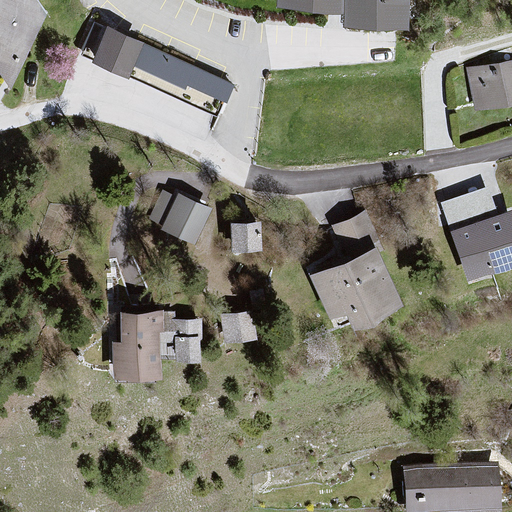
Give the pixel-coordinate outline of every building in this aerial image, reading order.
[(46,13),(38,0),(0,0),(0,87),(5,97),(46,13)] [(414,0),(347,0),(347,17),(414,20),(414,0)] [(93,64),(129,80),(134,69),(186,92),(188,87),(227,104),(235,86),(108,30),(93,64)] [(511,58),(466,69),(475,111),(511,103),(511,58)] [(217,202),(181,189),(167,227),(203,240),(217,202)] [(487,190),(444,203),(469,283),(511,269),(511,217),(497,222),(487,190)] [(382,238),(367,207),(332,224),(346,255),(382,238)] [(239,246),(269,244),(267,212),(237,214),(239,246)] [(363,319),(410,296),(382,238),(346,255),(319,269),(339,310),(355,303),(363,319)] [(174,302),(133,302),(133,334),(125,334),(127,369),(174,368),(174,302)] [(231,309),(235,337),(269,332),(265,304),(231,309)] [(189,354),(213,352),(211,323),(188,324),(189,354)] [(411,511),(507,506),(504,459),(408,465),(411,511)]
